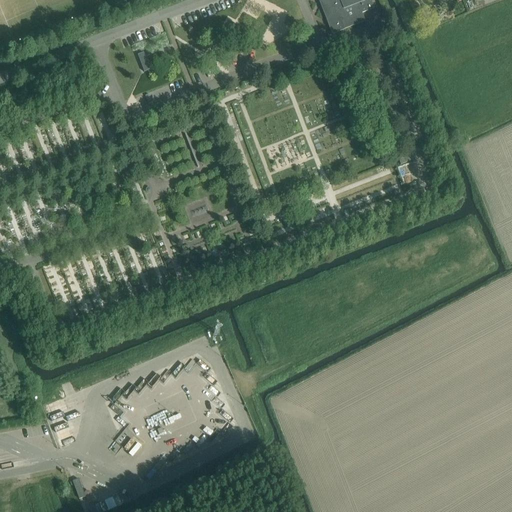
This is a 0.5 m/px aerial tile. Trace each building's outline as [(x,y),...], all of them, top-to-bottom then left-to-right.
[(365,22),(361,14),(374,9),(370,0),(323,0),(324,2),(321,8),(332,35),(365,22)] [(143,53),(137,55),(144,73),(150,70),(143,53)] [(400,165),(412,160),(409,153),(397,158),(400,165)] [(192,369),(197,363),(193,360),(188,365),(192,369)] [(72,482),(79,500),(85,497),(78,480),(72,482)] [(98,504),(101,511),(106,511),(122,505),(117,496),(98,504)]
